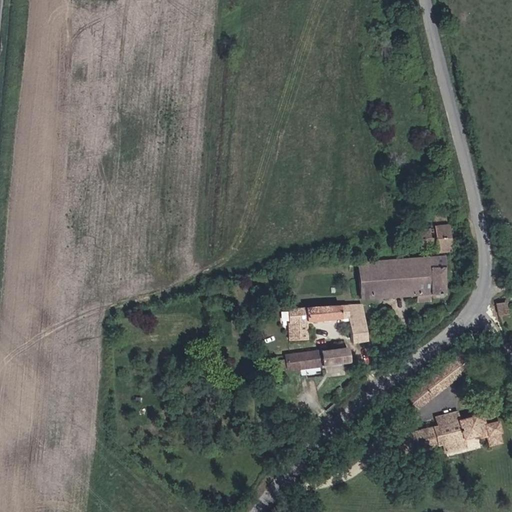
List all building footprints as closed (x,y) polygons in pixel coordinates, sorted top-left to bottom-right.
[(440,248),(456,248),(455,221),(438,222),(438,225),(439,243),(440,248)] [(418,244),(439,243),(438,225),(417,227),(418,244)] [(376,293),(451,290),(448,255),(370,260),(372,294),(376,293)] [(372,298),(294,299),(296,338),(313,337),(313,317),(352,315),(356,341),(378,341),(372,298)] [(500,305),(501,316),(511,315),(509,304),(500,305)] [(416,387),(423,400),(481,365),(478,359),(487,354),(483,344),(416,387)] [(296,363),(355,361),(353,347),(295,352),(296,363)] [(296,389),(307,389),(307,367),(295,368),(296,389)] [(493,444),(506,441),(500,409),(400,434),(405,453),(490,432),(493,444)]
